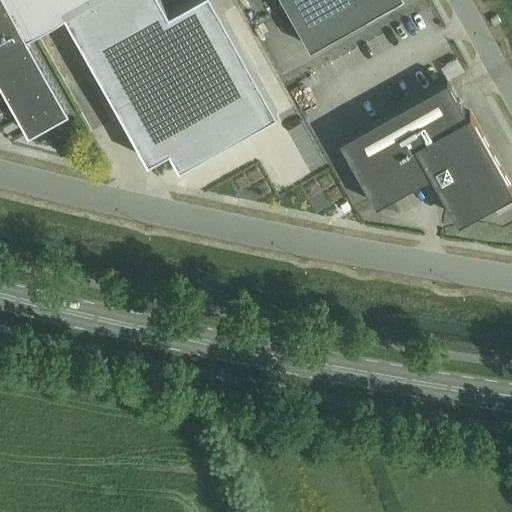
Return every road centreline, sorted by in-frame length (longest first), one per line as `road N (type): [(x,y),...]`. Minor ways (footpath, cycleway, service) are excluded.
road 1 (primary): [(511,397),(216,347),(0,293)]
road 2 (unclassified): [(511,279),(232,228),(0,174)]
